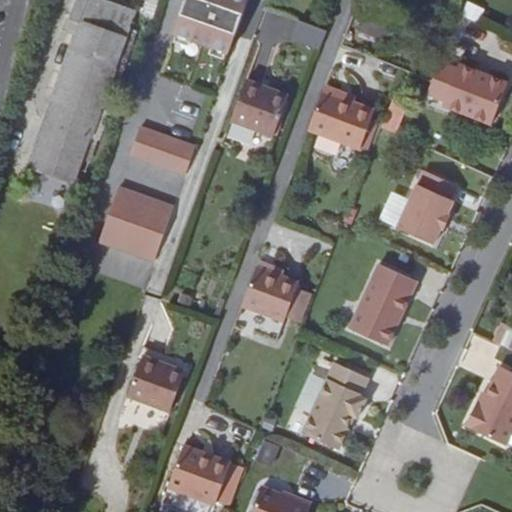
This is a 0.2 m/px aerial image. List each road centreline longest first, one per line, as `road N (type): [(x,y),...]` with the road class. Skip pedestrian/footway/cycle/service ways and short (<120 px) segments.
road 1 (residential): [(511,181),(402,422),(415,483)]
road 2 (unknown): [(66,0),(17,135)]
